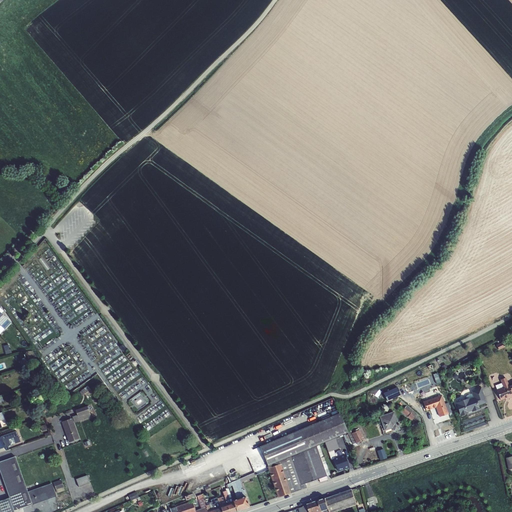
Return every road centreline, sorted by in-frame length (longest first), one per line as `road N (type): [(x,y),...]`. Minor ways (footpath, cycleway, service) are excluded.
road 1 (unclassified): [(0,281),(98,170),(275,0)]
road 2 (secondary): [(260,511),(511,425)]
